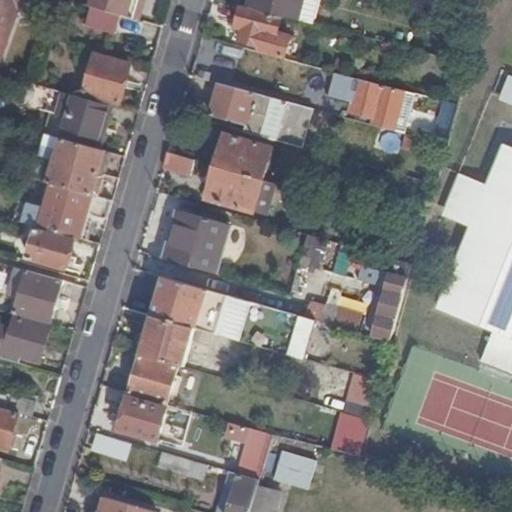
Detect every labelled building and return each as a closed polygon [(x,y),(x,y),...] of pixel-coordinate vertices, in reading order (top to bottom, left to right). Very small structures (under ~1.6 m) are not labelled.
[(0,0),(0,60),(18,9),(27,12),(30,0),(0,0)] [(138,0),(93,0),(91,7),(95,8),(133,19),(138,0)] [(304,0),(252,0),(251,9),(283,17),(299,21),(304,0)] [(309,24),(315,0),(304,0),(299,21),(309,24)] [(283,17),(251,9),(242,7),(236,28),(244,29),(239,45),(256,48),(256,51),(284,59),(291,33),(279,30),(283,17)] [(140,38),(144,22),(133,19),(95,8),(91,25),(140,38)] [(471,51),(478,23),(459,19),(448,58),(467,63),(471,51)] [(511,29),(505,46),(511,48),(511,84),(508,82),(499,103),(511,108),(511,29)] [(84,92),(120,103),(131,64),(95,53),(84,92)] [(375,118),(383,85),(335,72),(331,90),(344,93),(343,100),(351,102),(349,111),(375,118)] [(244,133),(302,148),(314,109),(220,84),(211,117),(247,126),(244,133)] [(416,93),(383,85),(375,118),(373,125),(406,133),(416,93)] [(97,148),(109,106),(52,90),(46,112),(50,113),(44,133),(47,134),(97,148)] [(445,145),(456,104),(445,100),(434,142),(445,145)] [(380,149),(398,152),(401,136),(383,133),(380,149)] [(54,161),(107,175),(114,153),(97,148),(47,134),(40,157),(54,161)] [(216,167),(264,180),(273,148),(226,134),(216,167)] [(511,154),(502,150),(485,190),(462,181),(444,223),(468,232),(434,313),(491,336),(479,368),(511,381),(511,154)] [(195,161),(169,154),(164,169),(190,176),(195,161)] [(52,184),(100,198),(107,175),(54,161),(48,183),(52,184)] [(207,198),(254,212),(264,180),(216,167),(207,198)] [(268,216),(277,183),(264,180),(254,212),(268,216)] [(88,214),(107,219),(112,202),(100,198),(52,184),(45,209),(20,202),(15,221),(86,241),(91,223),(86,221),(88,214)] [(164,260),(217,274),(231,226),(178,211),(164,260)] [(74,241),(38,231),(30,259),(67,269),(74,241)] [(320,270),(328,241),(308,235),(300,264),(320,270)] [(390,341),(412,264),(352,248),(350,253),(360,269),(356,280),(379,287),(369,319),(361,317),(359,323),(354,322),(352,329),(390,341)] [(16,309),(15,315),(51,325),(63,281),(14,268),(7,294),(14,295),(12,308),(16,309)] [(196,329),(207,290),(164,278),(152,317),(196,329)] [(334,346),(340,326),(306,317),(228,295),(207,290),(196,329),(227,338),(234,318),(254,324),(310,340),(334,346)] [(340,326),(352,329),(354,322),(359,323),(361,317),(311,303),(306,317),(340,326)] [(141,356),(184,368),(196,329),(152,317),(141,356)] [(0,335),(0,358),(19,363),(21,358),(40,363),(50,328),(16,318),(13,329),(3,326),(0,335)] [(279,353),(305,361),(310,340),(254,324),(234,318),(227,338),(279,353)] [(129,396),(167,406),(177,368),(141,357),(129,396)] [(368,421),(379,382),(355,375),(344,415),(368,421)] [(19,414),(33,418),(36,405),(13,398),(9,411),(19,414)] [(119,432),(156,443),(166,410),(129,400),(119,432)] [(19,414),(9,411),(0,408),(0,448),(8,451),(19,414)] [(359,456),(368,421),(344,415),(334,450),(359,456)] [(237,474),(260,481),(273,435),(250,429),(237,474)] [(125,462),(130,444),(96,434),(91,452),(125,462)] [(311,490),(320,459),(284,449),(276,480),(311,490)] [(188,475),(192,461),(162,453),(158,467),(188,475)] [(250,511),(257,492),(260,481),(237,474),(227,471),(214,511),(250,511)] [(250,511),(275,511),(279,498),(257,492),(250,511)] [(155,511),(105,497),(101,511),(155,511)]
